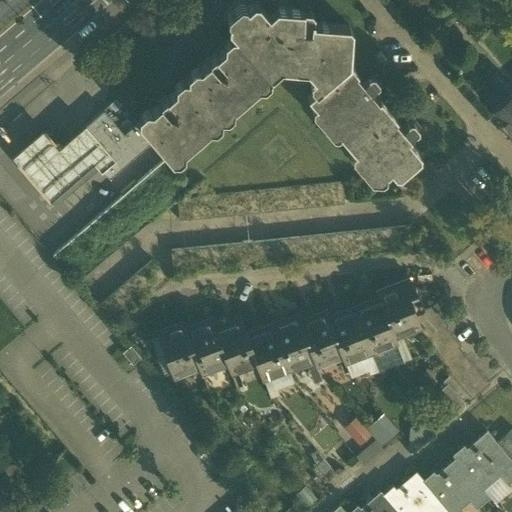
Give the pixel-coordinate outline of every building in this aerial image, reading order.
[(309,10),(275,8),(267,15),(256,3),(252,3),(228,23),(229,28),(237,37),(265,70),(276,60),(284,63),(284,68),(296,69),(296,63),(307,64),(307,70),(321,87),(348,63),(351,29),(348,25),(312,23),(313,14),(309,10)] [(237,37),(188,79),(221,118),(270,77),(265,70),(237,37)] [(321,87),(307,98),(347,145),(388,110),(380,99),(373,105),(366,97),(378,87),(378,83),(374,78),(370,77),(358,88),(350,79),(357,73),(348,63),(321,87)] [(188,79),(138,122),(171,160),(221,118),(188,79)] [(511,94),(494,110),(505,123),(511,130),(511,94)] [(123,133),(103,109),(85,124),(115,158),(101,170),(109,178),(153,140),(137,122),(123,133)] [(388,110),(347,145),(374,176),(386,177),(391,173),(395,178),(400,178),(420,161),(421,156),(408,142),(418,134),(418,130),(413,124),(410,123),(397,134),(390,125),(397,119),(388,110)] [(58,148),(42,130),(12,156),(50,200),(94,163),(101,170),(100,168),(113,158),(85,125),(85,124),(58,148)] [(342,182),(330,183),(333,205),(344,204),(342,182)] [(330,183),(319,184),(321,206),(333,205),(330,183)] [(319,184),(307,185),(309,208),(321,206),(319,184)] [(307,185),(295,186),(297,209),(309,208),(307,185)] [(295,186),(283,188),(286,210),(297,209),(295,186)] [(283,188),(272,189),(274,211),(286,210),(283,188)] [(272,189),(260,190),(262,212),(274,211),(272,189)] [(260,190),(248,191),(250,213),(262,212),(260,190)] [(248,191),(236,192),(238,215),(250,213),(248,191)] [(236,192),(224,194),(227,216),(238,215),(236,192)] [(224,194),(213,195),(215,217),(227,216),(224,194)] [(213,195),(201,196),(203,218),(215,217),(213,195)] [(201,196),(189,197),(191,219),(203,218),(201,196)] [(189,197),(177,198),(180,221),(191,219),(189,197)] [(406,228),(395,229),(397,251),(409,250),(406,228)] [(395,229),(383,230),(385,252),(397,251),(395,229)] [(383,230),(371,231),(373,254),(385,252),(383,230)] [(371,231),(359,233),(362,255),(373,254),(371,231)] [(359,233),(347,234),(350,256),(362,255),(359,233)] [(347,234),(336,235),(338,257),(350,256),(347,234)] [(336,235),(324,236),(326,258),(338,257),(336,235)] [(324,236),(312,237),(314,260),(326,258),(324,236)] [(312,237),(300,239),(303,261),(314,260),(312,237)] [(300,239),(289,240),(291,262),(303,261),(300,239)] [(289,240),(277,241),(279,263),(291,262),(289,240)] [(277,241),(265,242),(267,264),(279,263),(277,241)] [(265,242),(253,243),(255,266),(267,264),(265,242)] [(253,243),(241,245),(244,267),(255,266),(253,243)] [(241,245),(230,246),(232,268),(244,267),(241,245)] [(230,246),(218,247),(220,269),(232,268),(230,246)] [(218,247),(206,248),(208,270),(220,269),(218,247)] [(206,248),(194,249),(197,272),(208,270),(206,248)] [(194,249),(183,251),(185,273),(197,272),(194,249)] [(183,251),(171,252),(173,274),(185,273),(183,251)] [(167,278),(152,261),(143,269),(158,286),(167,278)] [(158,286),(143,269),(134,277),(149,294),(158,286)] [(408,276),(387,284),(391,296),(413,287),(408,276)] [(149,294),(134,277),(125,284),(140,301),(149,294)] [(140,301),(125,284),(116,292),(131,309),(140,301)] [(413,287),(391,296),(387,284),(376,288),(380,298),(394,335),(419,326),(414,313),(422,310),(413,287)] [(131,309),(116,292),(107,300),(122,317),(131,309)] [(380,298),(363,305),(363,302),(353,306),(354,308),(370,351),(396,341),(394,335),(380,298)] [(122,317),(107,300),(99,308),(113,325),(122,317)] [(422,310),(414,313),(419,326),(421,331),(440,315),(433,306),(422,310)] [(370,351),(354,308),(338,315),(337,312),(328,316),(342,354),(344,361),(370,351)] [(326,311),(309,318),(308,315),(299,319),(315,359),(316,364),(342,354),(328,316),(326,311)] [(298,315),(282,322),(281,320),(272,323),(289,369),(315,359),(299,319),(298,315)] [(440,315),(421,331),(423,337),(427,342),(446,326),(448,325),(440,315)] [(240,318),(229,322),(229,324),(215,329),(227,362),(231,372),(257,362),(247,335),(240,318)] [(211,320),(194,326),(193,324),(185,327),(200,367),(202,372),(227,362),(215,329),(211,320)] [(183,322),(172,326),(172,328),(156,334),(173,377),(200,367),(185,327),(183,322)] [(272,323),(260,328),(261,329),(247,335),(257,362),(263,378),(289,369),(272,323)] [(446,326),(427,342),(435,351),(454,335),(446,326)] [(454,335),(435,351),(442,360),(443,360),(459,347),(462,344),(454,335)] [(459,347),(443,360),(442,360),(440,362),(448,371),(467,356),(459,347)] [(467,356),(448,371),(456,380),(475,365),(467,356)] [(475,365),(456,380),(464,390),(482,374),(475,365)] [(482,374),(464,390),(472,399),(490,383),(482,374)] [(450,389),(440,398),(452,410),(461,401),(450,389)] [(385,411),(366,420),(374,439),(393,430),(385,411)] [(351,414),(340,425),(357,442),(368,431),(351,414)] [(511,429),(497,442),(505,451),(511,445),(511,429)] [(486,430),(466,448),(463,444),(453,453),(456,457),(482,488),(499,473),(506,482),(511,476),(511,460),(505,451),(497,442),(486,430)] [(371,437),(354,453),(359,459),(376,443),(371,437)] [(456,457),(436,474),(433,471),(422,479),(449,510),(449,511),(452,511),(467,500),(474,508),(488,496),(482,488),(456,457)] [(415,471),(395,488),(392,484),(382,493),(397,511),(446,511),(449,510),(422,479),(415,471)] [(380,490),(359,508),(356,505),(347,511),(397,511),(382,493),(380,490)]
